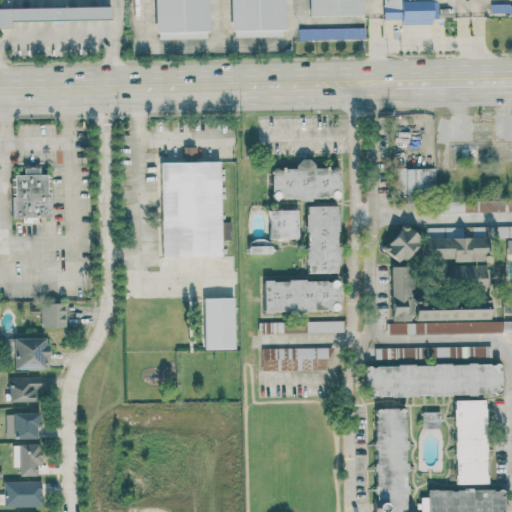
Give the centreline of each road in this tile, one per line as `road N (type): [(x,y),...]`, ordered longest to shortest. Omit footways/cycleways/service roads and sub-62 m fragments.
road 1 (residential): [(103,89),(107,312),(71,384),(71,511)]
road 2 (secondary): [(0,91),(352,82)]
road 3 (secondary): [(374,82),(511,80)]
